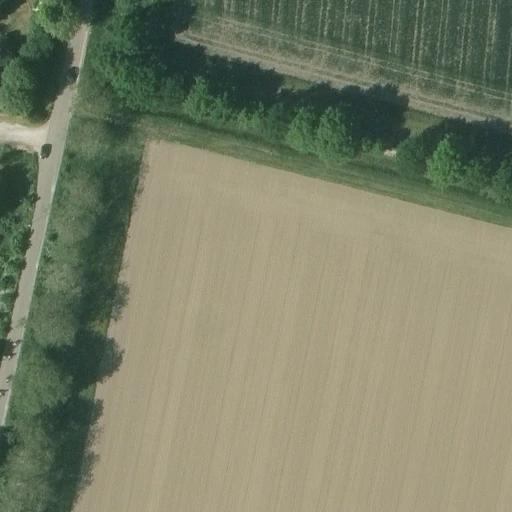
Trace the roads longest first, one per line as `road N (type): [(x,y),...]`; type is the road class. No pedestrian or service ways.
road 1 (unclassified): [(0,394),(84,0)]
road 2 (track): [(180,192),(155,145),(66,107)]
